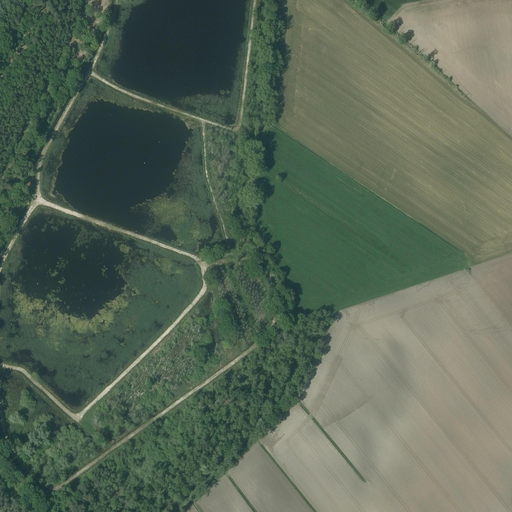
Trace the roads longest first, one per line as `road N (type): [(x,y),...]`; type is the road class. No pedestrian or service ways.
road 1 (track): [(330,316),(295,390),(176,511)]
road 2 (track): [(0,187),(91,0)]
